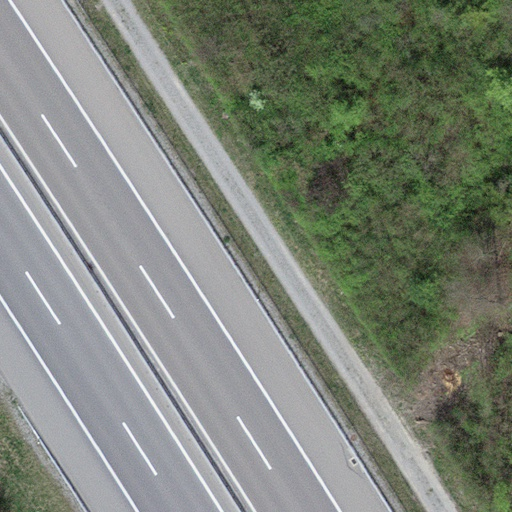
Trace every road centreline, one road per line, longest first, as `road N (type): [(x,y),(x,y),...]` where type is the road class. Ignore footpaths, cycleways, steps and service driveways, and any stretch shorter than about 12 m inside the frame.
road 1 (track): [(115,0),(441,511)]
road 2 (motorway): [(297,511),(0,51)]
road 3 (motorway): [(0,232),(179,511)]
